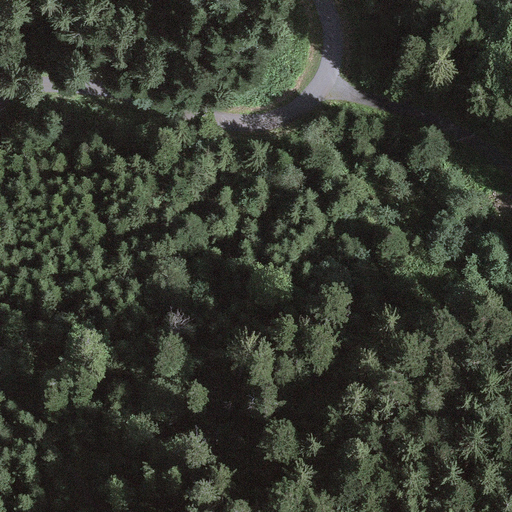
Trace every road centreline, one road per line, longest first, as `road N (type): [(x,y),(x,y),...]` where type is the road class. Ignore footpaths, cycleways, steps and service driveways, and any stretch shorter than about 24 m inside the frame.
road 1 (unclassified): [(0,82),(119,91),(218,120),(285,115),(320,84),(333,55),(320,0)]
road 2 (track): [(320,84),(460,141),(511,172)]
